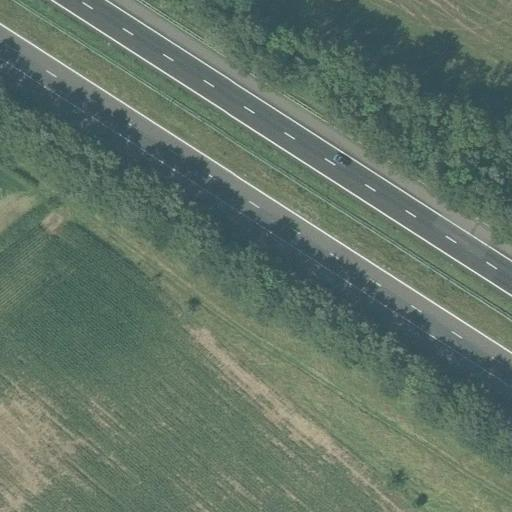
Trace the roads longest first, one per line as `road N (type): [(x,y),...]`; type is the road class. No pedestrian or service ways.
road 1 (motorway): [(0,42),(511,371)]
road 2 (track): [(445,511),(154,263),(0,148)]
road 3 (motorway): [(511,278),(80,0)]
